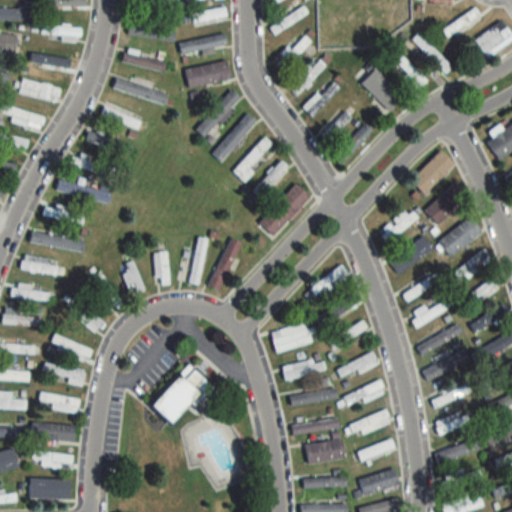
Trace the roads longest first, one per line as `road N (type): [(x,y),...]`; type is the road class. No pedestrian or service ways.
road 1 (residential): [(415,511),(404,406),(373,290),(355,241),(252,85),(242,0)]
road 2 (residential): [(511,60),(410,118),(218,320)]
road 3 (residential): [(234,336),(409,153),(511,89)]
road 4 (residential): [(90,511),(100,392),(118,341),(144,320),(181,312),(218,320),(234,336)]
road 5 (residential): [(0,248),(88,77),(103,0)]
road 6 (residential): [(276,511),(263,414),(234,336)]
road 7 (residential): [(511,262),(442,97)]
